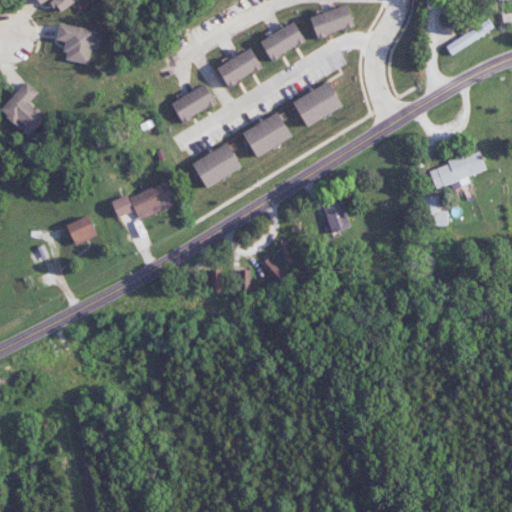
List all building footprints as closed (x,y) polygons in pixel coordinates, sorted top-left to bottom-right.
[(51,0),(59,12),(79,0),(37,0),(40,5),(47,0),(51,0)] [(354,25),(347,4),(310,18),(317,39),(354,25)] [(511,22),(511,12),(502,15),(504,24),(511,22)] [(493,28),(487,18),(445,46),(451,55),(493,28)] [(305,41),(294,22),(260,41),(271,61),(305,41)] [(64,60),(88,64),(91,49),(96,49),(98,39),(94,38),(95,30),(59,24),(57,41),(67,42),(64,60)] [(229,88),(262,68),(251,48),(217,68),(229,88)] [(39,93),(27,81),(1,109),(23,129),(21,131),(29,138),(47,118),(30,102),(39,93)] [(343,106),(329,82),(293,102),(307,127),(343,106)] [(182,123),(216,104),(206,84),(171,103),(182,123)] [(242,132),(257,158),(292,137),(278,112),(242,132)] [(207,188),(242,168),(228,142),(192,163),(207,188)] [(486,170),(479,151),(429,169),(437,192),(469,180),(468,177),(486,170)] [(176,204),(167,182),(129,198),(128,195),(111,202),(118,218),(136,210),(139,220),(176,204)] [(427,196),(428,226),(447,226),(447,211),(440,211),(439,195),(427,196)] [(324,205),(330,233),(349,228),(343,201),(324,205)] [(75,245),(97,236),(88,216),(67,225),(75,245)] [(276,243),(284,264),(294,261),(286,239),(276,243)] [(260,263),(274,280),(282,274),(268,257),(260,263)] [(255,292),(254,268),(239,269),(240,293),(255,292)]
